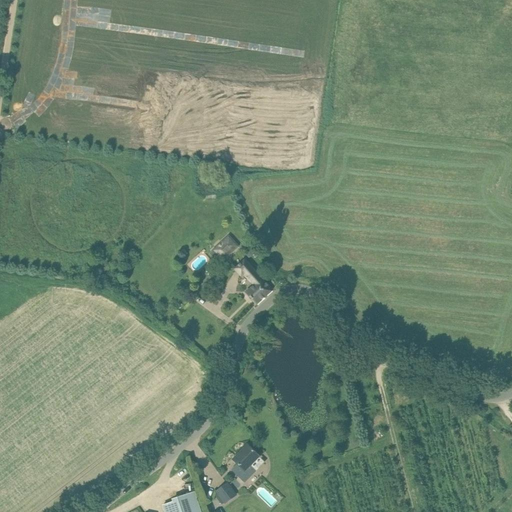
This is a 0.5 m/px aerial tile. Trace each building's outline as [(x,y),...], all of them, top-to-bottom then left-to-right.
[(237,245),(227,235),(215,247),(224,257),(237,245)] [(246,293),(256,304),(272,290),(244,259),(233,269),(241,277),(244,275),(254,286),(246,293)] [(259,456),(248,445),(233,460),(237,464),(232,470),(245,482),(256,471),(250,465),(259,456)] [(216,491),(225,503),(236,495),(227,483),(216,491)] [(200,511),(194,492),(182,496),(183,499),(164,505),(165,511),(200,511)]
